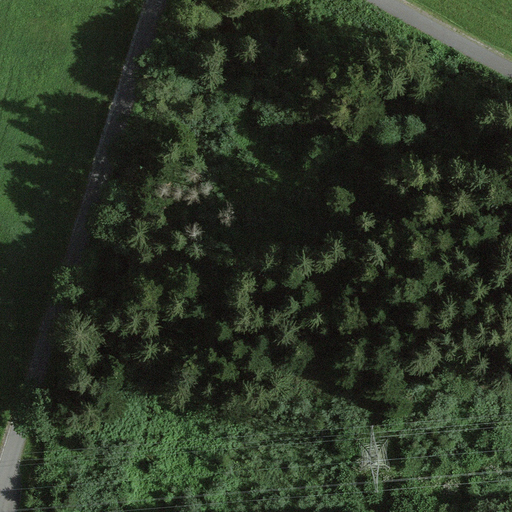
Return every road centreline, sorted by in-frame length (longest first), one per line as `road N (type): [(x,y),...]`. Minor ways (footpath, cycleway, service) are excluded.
road 1 (unclassified): [(159,0),(0,490)]
road 2 (unclassified): [(511,70),(374,0)]
